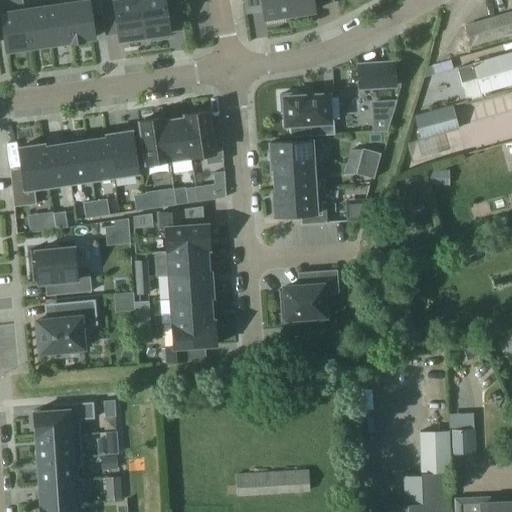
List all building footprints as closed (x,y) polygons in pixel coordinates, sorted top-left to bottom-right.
[(64,0),(65,4),(44,7),(50,45),(70,42),(71,43),(65,0),(64,0)] [(65,0),(71,43),(83,41),(83,40),(93,38),(90,15),(102,13),(100,0),(65,0)] [(100,0),(102,13),(103,17),(116,15),(119,40),(122,40),(123,43),(142,40),(142,37),(144,37),(138,0),(100,0)] [(165,10),(178,8),(176,0),(138,0),(144,37),(145,37),(145,42),(169,38),(165,10)] [(289,18),(286,0),(261,0),(264,19),(269,18),(270,21),(289,18)] [(286,0),(289,18),(309,15),(308,12),(313,11),(311,0),(286,0)] [(437,56),(455,8),(445,4),(427,53),(437,56)] [(44,7),(23,10),(29,48),(50,45),(44,7)] [(29,48),(23,10),(1,13),(6,51),(29,48)] [(469,47),(511,34),(511,11),(463,25),(469,47)] [(464,100),(511,85),(511,52),(455,68),(464,100)] [(357,65),(359,88),(395,86),(393,62),(357,65)] [(297,93),(279,94),(281,112),(284,112),(285,125),(289,124),(289,138),(334,135),(333,120),(329,120),(328,94),(298,96),(297,93)] [(420,138),(459,127),(452,104),(414,114),(420,138)] [(209,111),(184,115),(190,157),(205,155),(206,165),(223,162),(220,120),(210,121),(209,111)] [(164,118),(163,118),(169,160),(190,157),(184,115),(183,115),(184,118),(164,120),(164,118)] [(163,118),(139,122),(145,164),(169,160),(163,118)] [(131,131),(107,135),(113,177),(137,173),(131,131)] [(106,137),(86,140),(92,180),(113,177),(107,135),(106,135),(106,137)] [(86,140),(64,144),(70,183),(92,180),(86,140)] [(269,143),(270,168),(313,165),(311,140),(269,143)] [(18,148),(24,189),(12,190),(13,207),(36,204),(34,188),(49,186),(42,144),(18,148)] [(43,144),(42,144),(49,186),(70,183),(64,144),(44,147),(43,144)] [(377,166),(380,154),(363,149),(359,161),(377,166)] [(359,161),(356,175),(373,180),(377,166),(359,161)] [(272,191),(272,192),(314,189),(313,165),(270,168),(273,168),(274,191),(272,191)] [(173,189),(176,205),(188,203),(185,187),(173,189)] [(300,214),(301,224),(327,223),(325,202),(315,203),(314,189),(272,192),(273,216),(300,214)] [(145,193),(147,209),(159,207),(157,192),(145,193)] [(133,195),(135,211),(147,209),(145,193),(133,195)] [(107,199),(94,201),(97,217),(109,215),(107,199)] [(85,218),(97,217),(94,201),(83,203),(85,218)] [(184,211),(158,213),(159,228),(165,228),(166,252),(209,249),(207,224),(185,225),(184,211)] [(53,213),(55,229),(67,227),(65,212),(53,213)] [(114,218),(116,242),(129,241),(127,216),(114,218)] [(31,250),(29,250),(32,280),(34,280),(33,278),(37,278),(38,283),(50,282),(51,295),(91,291),(90,274),(76,272),(73,247),(59,249),(58,245),(45,246),(46,250),(31,251),(31,250)] [(166,252),(168,275),(211,273),(210,272),(208,272),(206,250),(209,249),(166,252)] [(135,257),(136,278),(148,277),(146,257),(135,257)] [(323,297),(338,293),(337,270),(297,272),(298,286),(283,287),(284,292),(280,292),(280,290),(278,290),(280,321),(282,321),(282,319),(301,318),(301,321),(313,321),(312,317),(325,316),(323,297)] [(211,273),(168,275),(170,299),(212,296),(211,273)] [(148,277),(136,278),(137,292),(148,291),(148,277)] [(212,296),(170,299),(171,323),(214,320),(211,320),(210,297),(212,297),(212,296)] [(134,299),(135,322),(149,322),(148,298),(134,299)] [(94,300),(54,304),(56,319),(36,321),(39,352),(59,350),(60,355),(79,353),(79,348),(83,348),(82,330),(96,324),(94,300)] [(171,323),(173,348),(164,349),(165,361),(186,359),(185,347),(216,345),(214,320),(171,323)] [(135,340),(136,363),(154,362),(153,339),(135,340)] [(459,363),(474,358),(473,355),(478,353),(473,339),(449,347),(453,361),(458,359),(459,363)] [(359,395),(362,416),(383,412),(380,391),(359,395)] [(93,402),(53,404),(53,410),(33,411),(34,437),(35,437),(80,434),(79,419),(94,418),(93,402)] [(103,403),(104,418),(115,418),(114,402),(103,403)] [(97,453),(117,451),(115,431),(105,432),(105,436),(96,437),(97,453)] [(424,474),(448,473),(446,432),(422,433),(424,474)] [(35,437),(36,460),(82,457),(80,434),(35,437)] [(82,457),(36,460),(38,483),(83,480),(83,479),(79,479),(78,467),(82,466),(82,457)] [(236,496),(309,491),(308,469),(235,474),(236,496)] [(450,511),(449,475),(429,476),(402,477),(403,504),(382,505),(382,511),(450,511)] [(83,480),(38,483),(39,505),(80,503),(79,490),(84,489),(83,480)] [(511,511),(511,502),(498,503),(498,498),(454,500),(454,511),(511,511)] [(80,511),(80,503),(39,505),(39,511),(80,511)]
